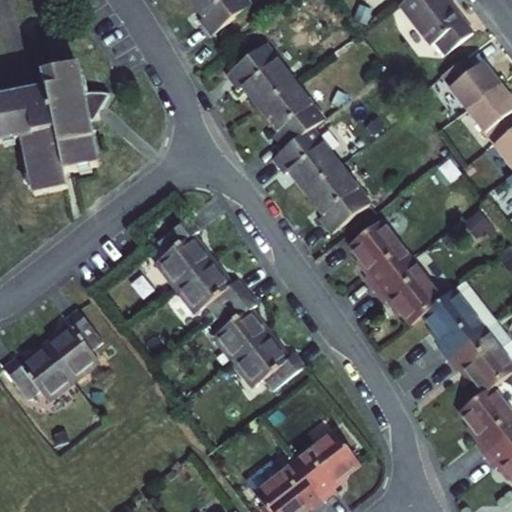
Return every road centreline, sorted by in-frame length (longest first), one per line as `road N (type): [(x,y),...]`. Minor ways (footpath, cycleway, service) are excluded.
road 1 (residential): [(419,489),(387,398),(259,216),(199,146)]
road 2 (residential): [(2,300),(199,146)]
road 3 (residential): [(199,146),(172,73),(125,0)]
